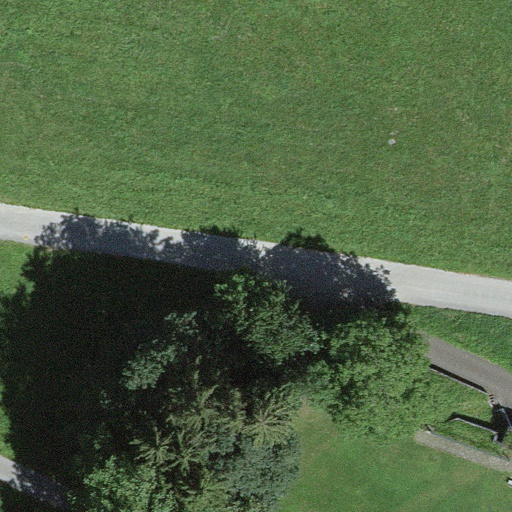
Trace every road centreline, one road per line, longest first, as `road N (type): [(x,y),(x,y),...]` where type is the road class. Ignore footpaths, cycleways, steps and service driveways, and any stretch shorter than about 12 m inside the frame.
road 1 (track): [(0,219),(511,294)]
road 2 (track): [(0,462),(119,511)]
